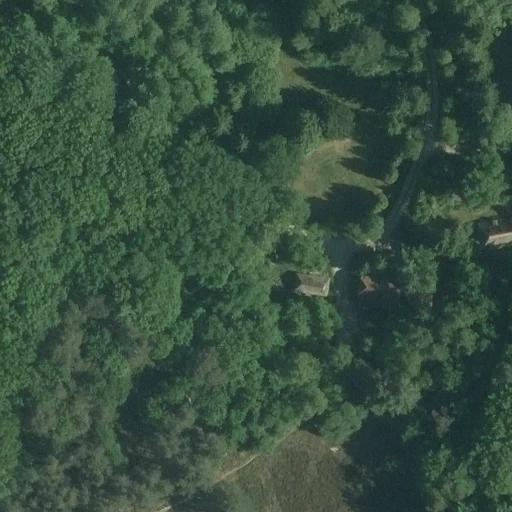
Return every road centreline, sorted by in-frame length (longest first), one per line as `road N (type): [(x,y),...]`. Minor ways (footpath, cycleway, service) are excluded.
road 1 (track): [(0,107),(166,185),(296,234),(334,246),(385,244),(430,130),(433,102),(415,0)]
road 2 (track): [(434,265),(435,321),(400,407),(402,436),(430,511)]
road 3 (track): [(385,244),(443,268),(511,271)]
